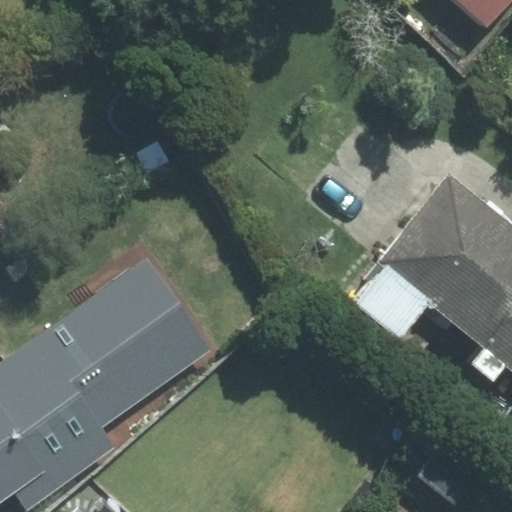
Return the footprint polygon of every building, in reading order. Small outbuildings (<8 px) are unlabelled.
[(464,0),(489,22),(508,0),(464,0)] [(511,220),(494,206),(449,170),(381,254),(387,258),(357,296),(403,333),(430,299),(487,344),(474,359),(496,376),(508,361),(511,363),(511,220)] [(149,254),(0,357),(0,497),(14,489),(27,508),(118,445),(103,423),(214,346),(149,254)] [(425,419),(399,398),(356,451),(382,472),(425,419)] [(449,511),(490,461),(447,427),(405,479),(446,511),(449,511)] [(97,511),(82,497),(67,511),(97,511)]
